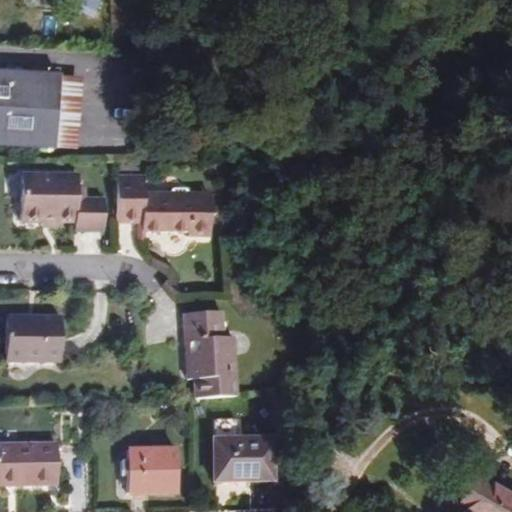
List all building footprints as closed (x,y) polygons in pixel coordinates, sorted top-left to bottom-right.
[(0,141),(51,144),(54,72),(0,70),(0,141)] [(73,203),(73,179),(20,178),(20,224),(73,224),(74,234),(101,233),(101,202),(73,203)] [(117,179),(116,226),(141,225),(142,234),(186,235),(187,241),(208,240),(208,221),(210,220),(207,212),(207,206),(168,205),(168,196),(143,196),(143,179),(117,179)] [(207,196),(168,196),(168,205),(207,206),(207,196)] [(185,381),(185,402),(187,402),(227,400),(223,339),(215,340),(212,314),(176,316),(179,382),(185,381)] [(24,322),(25,366),(53,366),(53,321),(24,322)] [(0,363),(0,366),(25,366),(24,322),(0,322),(0,363)] [(290,425),(289,398),(272,399),(273,424),(290,425)] [(146,437),(146,408),(131,409),(131,416),(115,416),(114,413),(94,414),(95,438),(146,437)] [(0,483),(27,483),(27,487),(59,486),(57,446),(0,448),(0,483)] [(257,486),(256,446),(215,447),(217,487),(257,486)] [(270,446),(256,446),(257,486),(270,485),(270,446)] [(176,495),(174,452),(124,453),(126,495),(176,495)] [(511,511),(511,490),(475,471),(459,498),(485,511),(511,511)]
